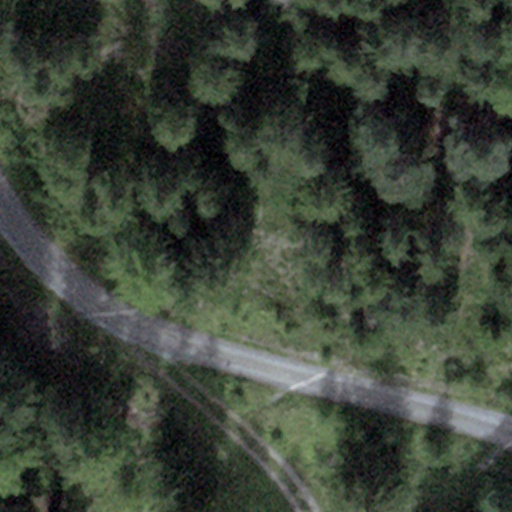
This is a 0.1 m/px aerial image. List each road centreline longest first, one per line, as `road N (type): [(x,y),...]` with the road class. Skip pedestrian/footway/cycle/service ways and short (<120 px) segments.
road 1 (track): [(511,431),(97,315),(20,229),(0,173)]
road 2 (track): [(131,326),(273,463),(299,511)]
